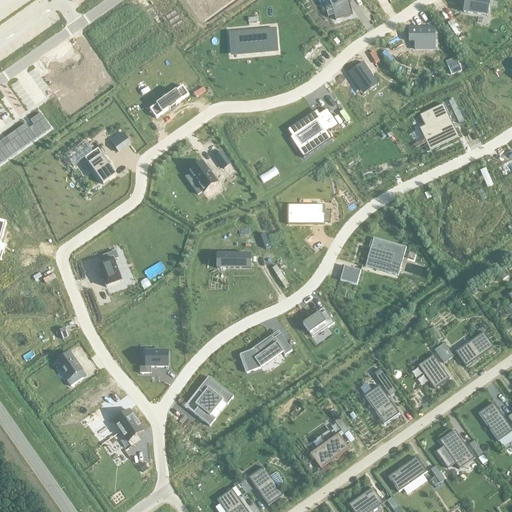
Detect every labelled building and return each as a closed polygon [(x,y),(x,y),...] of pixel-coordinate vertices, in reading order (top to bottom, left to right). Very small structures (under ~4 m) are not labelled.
[(329,0),(330,1),(336,21),(353,16),(351,7),(347,1),(347,0),(329,0)] [(465,0),(464,12),(488,16),(490,0),(465,0)] [(254,17),(245,18),(247,29),(255,28),(254,17)] [(435,29),(409,29),(409,42),(416,42),(416,50),(435,50),(435,29)] [(273,30),(233,33),(234,53),(274,50),(273,30)] [(380,62),(373,51),(369,54),(376,64),(380,62)] [(456,59),(447,62),(453,76),(462,72),(456,59)] [(348,73),(359,90),(375,79),(363,63),(363,64),(349,73),(348,73)] [(183,87),(150,110),(156,119),(169,110),(170,110),(177,105),(176,105),(189,96),(183,87)] [(403,96),(398,89),(392,93),(397,100),(403,96)] [(454,100),(449,102),(454,113),(459,111),(454,100)] [(420,130),(412,133),(418,144),(425,141),(430,152),(459,138),(443,105),(420,116),(425,127),(419,129),(420,130)] [(492,120),(498,118),(495,108),(488,111),(492,120)] [(328,109),(319,115),(320,116),(318,118),(314,113),(287,131),(292,138),(293,137),(301,149),(298,151),(304,159),(332,140),(328,133),(330,131),(331,132),(339,127),(328,109)] [(459,111),(454,114),(459,125),(465,122),(459,111)] [(0,165),(51,129),(41,114),(31,121),(34,126),(29,129),(26,125),(0,142),(0,165)] [(484,125),(488,122),(483,114),(479,117),(484,125)] [(124,134),(111,143),(118,153),(131,144),(124,134)] [(85,142),(65,156),(74,167),(93,153),(85,142)] [(98,150),(85,159),(103,185),(117,176),(98,150)] [(221,153),(215,158),(223,170),(230,165),(221,153)] [(203,163),(189,173),(198,184),(193,188),(198,195),(203,192),(204,193),(218,183),(203,163)] [(482,174),(476,177),(484,193),(490,191),(482,174)] [(324,206),(289,206),(289,225),(324,225),(324,223),(330,223),(330,213),(324,213),(324,206)] [(374,239),(366,267),(398,277),(406,248),(374,239)] [(99,265),(98,265),(98,266),(106,287),(107,288),(121,282),(122,282),(122,281),(114,260),(118,259),(116,252),(104,256),(106,262),(99,265)] [(281,260),(289,278),(300,273),(291,255),(281,260)] [(217,256),(217,269),(251,269),(251,256),(217,256)] [(344,267),(340,281),(357,286),(361,272),(344,267)] [(36,300),(17,300),(17,312),(49,312),(49,320),(64,320),(56,300),(43,300),(43,297),(50,297),(50,283),(36,283),(36,300)] [(326,311),(304,326),(313,338),(334,323),(326,311)] [(64,330),(58,332),(61,343),(68,341),(64,330)] [(484,333),(455,353),(466,368),(494,348),(484,333)] [(240,356),(240,357),(246,373),(246,374),(247,374),(261,369),(283,354),(285,357),(292,352),(280,334),(274,339),(273,338),(272,338),(256,349),(240,355),(240,356)] [(440,348),(449,361),(454,357),(444,344),(440,348)] [(449,361),(440,348),(435,351),(444,364),(449,361)] [(146,367),(140,367),(140,374),(151,374),(151,368),(168,368),(168,353),(146,353),(146,367)] [(70,355),(58,363),(69,380),(67,381),(71,388),(84,379),(80,372),(81,371),(70,355)] [(418,366),(435,390),(450,379),(433,356),(418,366)] [(381,370),(375,374),(390,397),(396,393),(381,370)] [(198,407),(193,414),(210,427),(216,420),(211,416),(223,402),(227,406),(234,398),(209,377),(198,390),(203,395),(195,405),(198,407)] [(356,385),(361,391),(366,387),(362,381),(356,385)] [(400,415),(380,386),(365,397),(385,425),(400,415)] [(479,414),(499,442),(511,433),(511,429),(494,404),(479,414)] [(116,413),(110,417),(121,432),(137,421),(130,411),(119,418),(116,413)] [(335,423),(345,436),(349,432),(340,419),(335,423)] [(137,421),(121,432),(131,448),(137,444),(133,439),(144,432),(137,421)] [(444,447),(436,453),(448,469),(456,464),(460,470),(475,459),(455,431),(440,441),(444,447)] [(349,449),(339,434),(310,454),(321,469),(349,449)] [(469,445),(479,458),(484,454),(474,441),(469,445)] [(483,456),(479,459),(483,465),(488,462),(483,456)] [(388,478),(399,493),(427,473),(417,458),(388,478)] [(144,464),(139,467),(144,474),(148,470),(144,464)] [(431,470),(440,483),(445,480),(436,467),(431,470)] [(264,468),(249,478),(269,507),(284,496),(277,487),(283,482),(276,473),(270,477),(264,468)] [(247,494),(252,491),(245,481),(240,484),(247,494)] [(247,494),(240,484),(236,488),(243,497),(247,494)] [(373,489),(349,505),(353,511),(371,511),(383,504),(373,489)] [(220,505),(216,508),(218,511),(247,511),(232,490),(217,501),(220,505)] [(399,508),(392,498),(387,501),(394,511),(399,508)]
